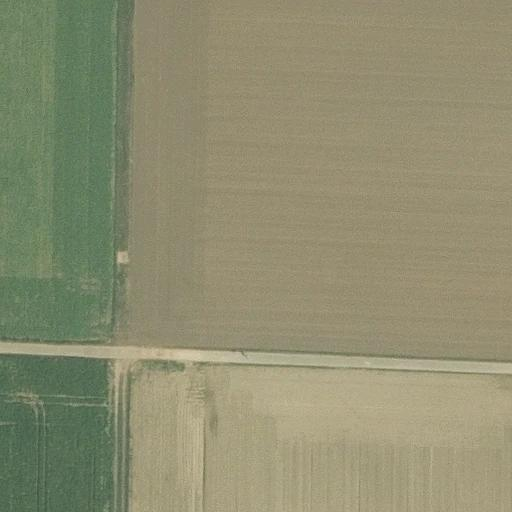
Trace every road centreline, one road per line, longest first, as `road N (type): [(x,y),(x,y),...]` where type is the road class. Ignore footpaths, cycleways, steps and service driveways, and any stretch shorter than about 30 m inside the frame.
road 1 (unclassified): [(0,350),(511,372)]
road 2 (track): [(125,0),(121,511)]
